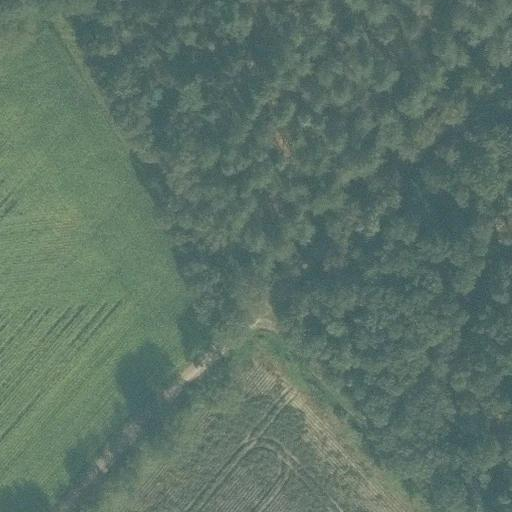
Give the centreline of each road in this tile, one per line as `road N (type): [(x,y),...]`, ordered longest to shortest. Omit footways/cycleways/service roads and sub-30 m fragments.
road 1 (track): [(259,311),(511,29)]
road 2 (track): [(259,311),(77,0)]
road 3 (track): [(69,511),(259,311)]
road 4 (track): [(441,511),(259,311)]
